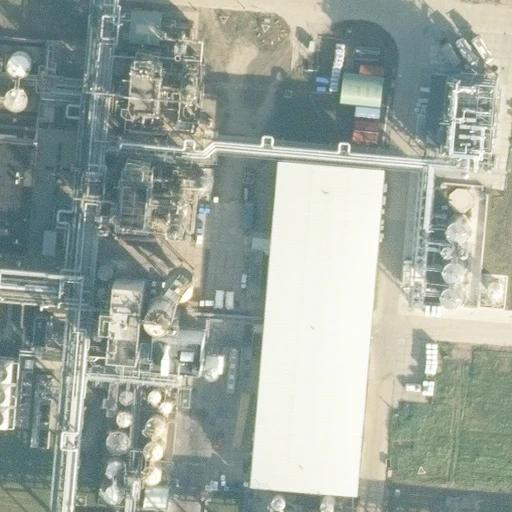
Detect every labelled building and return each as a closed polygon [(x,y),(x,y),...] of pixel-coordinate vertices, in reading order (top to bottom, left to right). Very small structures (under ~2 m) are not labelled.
[(160,34),(192,37),(193,22),(161,20),(162,11),(132,9),(130,40),(160,43),(160,34)] [(327,60),(337,61),(338,51),(360,52),(361,29),(342,28),(341,38),(329,37),(327,60)] [(367,52),(402,57),(405,36),(370,31),(367,52)] [(136,105),(160,107),(164,56),(159,56),(160,47),(139,45),(138,54),(134,54),(131,98),(125,98),(124,106),(130,111),(136,111),(136,105)] [(380,106),(383,75),(344,71),(340,102),(380,106)] [(41,144),(0,139),(0,248),(30,252),(41,144)] [(119,218),(155,220),(157,170),(153,169),(154,154),(146,154),(136,152),(129,152),(128,166),(122,166),(119,218)] [(284,157),(256,486),(353,494),(381,165),(284,157)] [(263,249),(252,248),(248,293),(259,294),(263,249)] [(166,290),(171,294),(177,295),(184,294),(190,290),(192,284),(192,277),(189,271),(184,267),(177,266),(171,268),(166,272),(164,277),(163,284),(166,290)] [(137,355),(144,278),(116,275),(109,352),(137,355)] [(172,303),(168,299),(162,297),(156,297),(151,300),(147,304),(146,310),(147,316),(150,321),(163,324),(168,321),(172,316),(174,310),(172,303)] [(32,343),(45,344),(47,315),(35,314),(32,343)] [(152,358),(202,362),(205,328),(155,324),(152,358)] [(206,351),(208,355),(212,356),(216,355),(218,351),(218,347),(216,344),(212,342),(208,344),(206,347),(206,351)] [(7,398),(7,386),(0,385),(0,423),(20,424),(20,398),(7,398)] [(151,386),(150,388),(149,390),(148,392),(149,395),(150,397),(152,398),(154,399),(156,399),(159,398),(160,397),(162,395),(162,393),(162,391),(161,388),(160,387),(158,385),(156,385),(154,385),(151,386)] [(122,389),(120,390),(119,392),(119,395),(119,397),(121,399),(122,400),(125,401),(127,401),(129,401),(131,399),(132,397),(133,395),(133,393),(132,391),(131,389),(129,388),(126,387),(124,388),(122,389)] [(164,396),(162,398),(161,400),(161,403),(161,405),(163,407),(164,408),(167,409),(169,409),(171,408),(173,407),(174,405),(175,403),(175,401),(174,399),(173,397),(171,396),(168,395),(166,395),(164,396)] [(121,408),(119,410),(118,412),(118,414),(118,417),(120,419),(121,420),(124,421),(126,421),(128,420),(130,419),(131,417),(132,415),(132,413),(131,411),(129,409),(128,408),(125,407),(123,407),(121,408)] [(157,413),(153,413),(150,414),(148,416),(146,419),(146,422),(147,426),(149,428),(152,430),(155,430),(159,429),(161,427),(163,424),(163,420),(162,417),(160,415),(157,413)] [(113,429),(111,432),(109,435),(109,438),(109,442),(111,445),(114,447),(117,449),(120,449),(124,448),(127,446),(130,444),(131,440),(131,436),(130,433),(127,430),(124,428),(120,427),(117,427),(113,429)] [(148,434),(145,436),(144,440),(143,443),(144,447),(146,450),(148,452),(151,454),(155,454),(158,453),(162,451),(164,448),(165,445),(165,441),(164,437),(162,435),(158,433),(155,432),(151,432),(148,434)] [(114,454),(111,456),(108,459),(107,463),(108,467),(111,470),(114,472),(118,472),(122,471),(125,468),(126,465),(126,461),(125,457),(122,455),(118,453),(114,454)] [(151,459),(148,460),(146,462),(145,465),(144,468),(145,471),(146,473),(149,475),(152,476),(155,476),(157,475),(160,474),(161,471),(162,468),(162,465),(161,463),(159,460),(156,459),(154,458),(151,459)] [(114,477),(111,478),(108,480),(106,482),(105,485),(106,489),(107,492),(109,494),(112,496),(115,497),(118,497),(121,495),(124,493),(125,490),(126,487),(125,483),(123,480),(121,478),(118,477),(114,477)]
